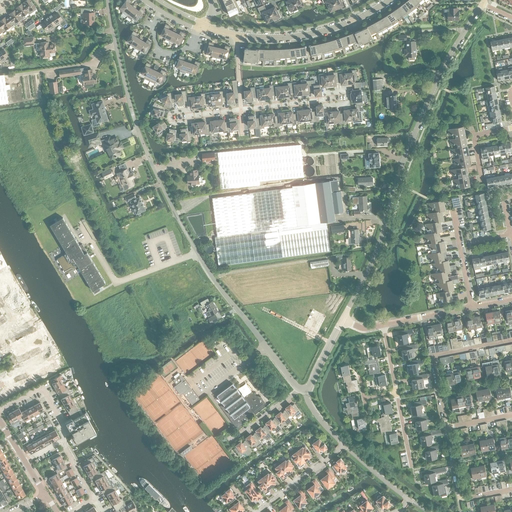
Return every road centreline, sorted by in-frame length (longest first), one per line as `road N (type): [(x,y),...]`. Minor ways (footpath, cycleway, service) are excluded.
road 1 (residential): [(344,320),(433,91),(483,3)]
road 2 (residential): [(511,489),(458,493),(432,356),(511,340)]
road 3 (residential): [(196,252),(138,131),(108,0)]
road 4 (residential): [(298,387),(196,252)]
road 5 (residential): [(237,36),(332,29),(390,0)]
road 6 (unclassified): [(196,252),(117,281),(81,225)]
